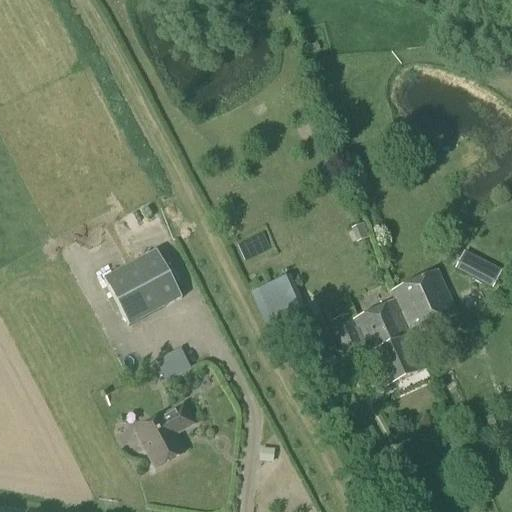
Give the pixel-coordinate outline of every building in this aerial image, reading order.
[(128,330),(181,301),(155,253),(102,281),(128,330)] [(491,290),(501,273),(463,253),(454,270),(491,290)] [(395,303),(410,338),(455,317),(435,274),(390,295),(394,303),(395,303)] [(280,296),(295,295),(294,282),(279,283),(280,296)] [(406,340),(410,338),(395,303),(394,303),(353,322),(365,348),(362,350),(347,317),(329,325),(346,363),(366,354),(383,391),(422,374),(406,340)] [(169,382),(195,371),(187,353),(161,364),(169,382)] [(154,471),(184,456),(174,438),(193,427),(182,407),(133,433),(154,471)] [(260,450),(258,464),(272,465),(273,452),(260,450)]
